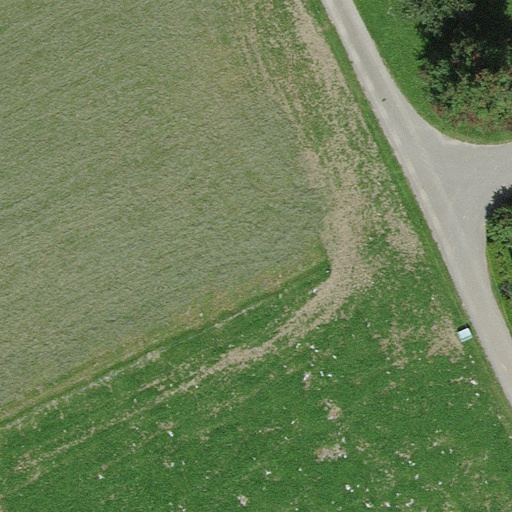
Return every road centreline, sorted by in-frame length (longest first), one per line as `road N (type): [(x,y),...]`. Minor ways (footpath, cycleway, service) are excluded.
road 1 (unclassified): [(511,363),(398,120)]
road 2 (track): [(398,120),(341,0)]
